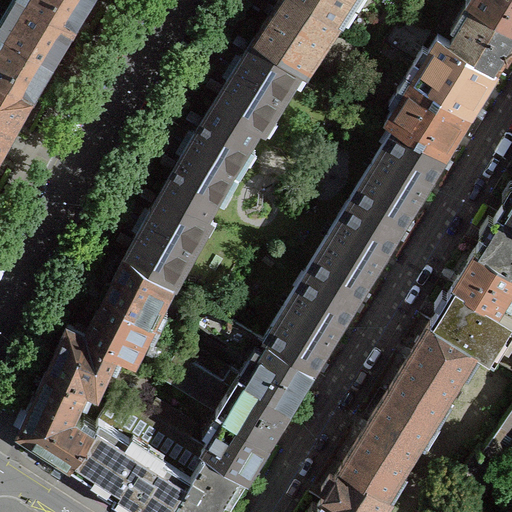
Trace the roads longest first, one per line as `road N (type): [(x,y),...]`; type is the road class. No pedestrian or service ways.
road 1 (residential): [(511,110),(265,511)]
road 2 (tertiary): [(186,0),(0,323)]
